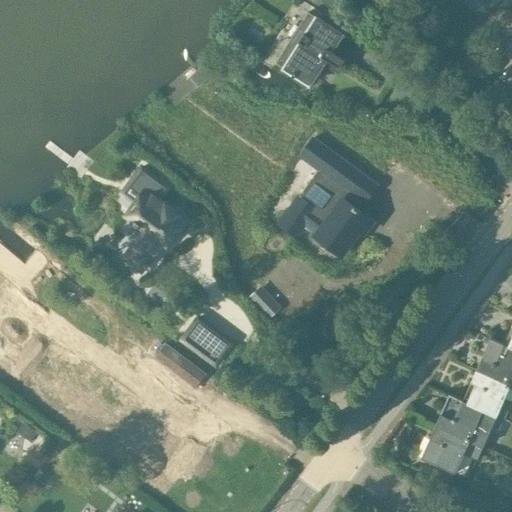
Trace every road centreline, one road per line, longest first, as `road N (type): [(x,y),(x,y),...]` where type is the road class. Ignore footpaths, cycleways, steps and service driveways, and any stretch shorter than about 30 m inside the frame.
road 1 (secondary): [(335,451),(511,214)]
road 2 (unknown): [(318,474),(161,373),(123,381),(84,350)]
